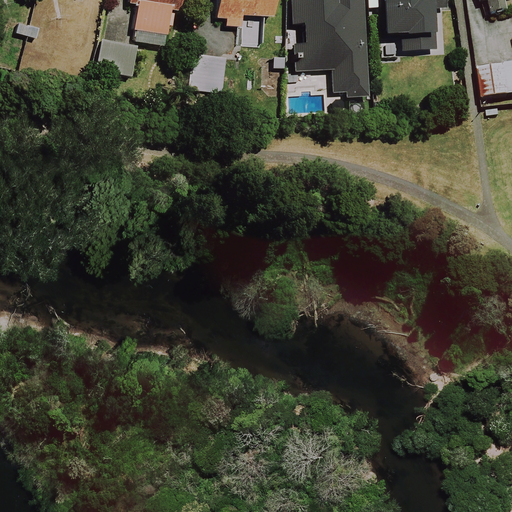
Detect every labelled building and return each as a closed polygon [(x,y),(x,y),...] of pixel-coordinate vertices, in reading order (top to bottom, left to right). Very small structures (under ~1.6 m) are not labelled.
[(175,0),(125,0),(125,12),(130,12),(127,46),(167,49),(169,15),(174,15),(175,0)] [(268,0),(212,0),(211,22),(236,24),(237,20),(267,23),(268,0)] [(360,100),(356,0),(287,0),(289,29),(298,28),(298,48),(294,48),(295,76),(327,75),(328,101),(360,100)] [(374,0),(377,40),(429,37),(428,9),(439,8),(438,0),(374,0)] [(506,0),(477,0),(480,19),(504,16),(501,1),(506,0)] [(14,24),(11,39),(33,42),(35,28),(14,24)] [(132,51),(96,44),(91,75),(126,81),(132,51)] [(511,99),(511,66),(475,70),(478,103),(511,99)]
